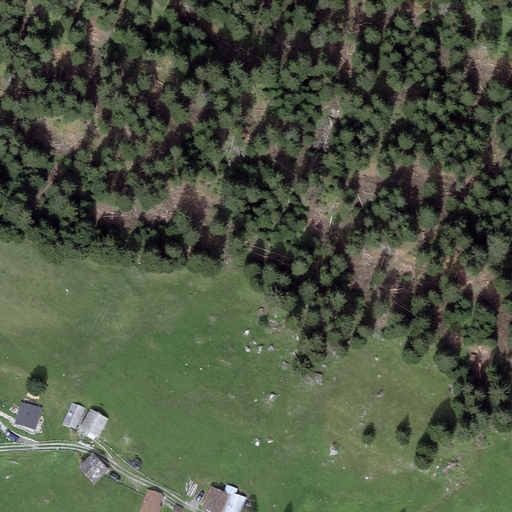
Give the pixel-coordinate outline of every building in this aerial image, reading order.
[(85,410),(69,404),(62,425),(78,431),(85,410)] [(44,411),(24,407),(20,426),(40,430),(44,411)] [(109,421),(91,412),(82,431),(100,439),(109,421)] [(95,458),(82,470),(95,484),(108,472),(95,458)] [(225,511),(232,497),(211,489),(204,507),(217,511),(225,511)] [(159,511),(164,496),(147,491),(140,511),(159,511)] [(247,511),(251,502),(234,496),(227,511),(247,511)]
